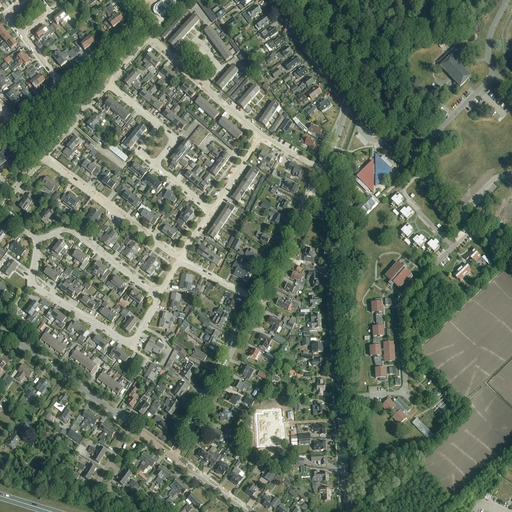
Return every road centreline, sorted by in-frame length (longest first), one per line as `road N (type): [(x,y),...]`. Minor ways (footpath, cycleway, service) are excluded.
road 1 (tertiary): [(351,511),(327,204)]
road 2 (residential): [(350,396),(403,393),(402,297),(453,246)]
road 3 (residential): [(155,294),(134,342),(124,342),(32,284),(38,241)]
road 4 (unclassified): [(175,457),(258,302)]
road 5 (residential): [(177,255),(42,156)]
road 6 (unclassified): [(132,426),(0,330)]
road 7 (residential): [(155,294),(68,228),(38,241)]
road 8 (tertiary): [(345,111),(270,0)]
road 9 (unclassified): [(258,302),(306,207),(327,204)]
road 10 (residential): [(59,81),(138,20),(123,0)]
